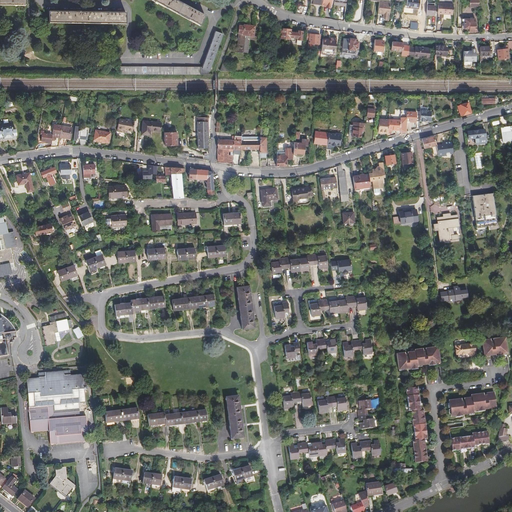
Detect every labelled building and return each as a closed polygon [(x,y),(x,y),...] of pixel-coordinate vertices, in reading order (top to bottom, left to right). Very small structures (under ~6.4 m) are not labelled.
[(151,0),(199,26),(204,15),(175,0),(151,0)] [(337,10),(343,11),(344,0),(332,0),(332,4),(338,5),(337,10)] [(467,0),(467,8),(477,8),(476,0),(467,0)] [(387,15),(388,5),(377,3),(375,14),(380,14),(387,15)] [(451,4),(436,3),(436,15),(451,16),(451,4)] [(428,4),(425,4),(424,16),(432,16),(433,7),(432,7),(432,6),(428,5),(428,4)] [(47,23),(125,23),(125,12),(47,11),(47,23)] [(418,23),(411,22),(410,29),(417,30),(418,23)] [(254,36),(251,36),(252,26),(241,25),(241,26),(237,26),(236,33),(234,49),(231,49),(230,52),(241,53),(241,52),(246,53),(247,40),(254,40),(254,36)] [(278,39),(287,40),(288,38),(288,32),(288,30),(279,29),(278,39)] [(288,32),(288,38),(295,39),(295,40),(299,41),(300,32),(296,31),(296,33),(288,32)] [(117,75),(207,75),(221,34),(214,32),(201,68),(118,67),(117,75)] [(307,35),(307,44),(311,44),(317,45),(317,36),(314,35),(314,34),(311,33),(311,35),(307,35)] [(348,39),(346,39),(345,49),(353,50),(354,48),(356,48),(356,42),(354,41),(354,40),(351,40),(351,39),(348,38),(348,39)] [(320,51),(333,53),(335,39),(330,39),(330,40),(326,40),(322,39),(320,51)] [(382,42),(373,41),(372,51),(381,53),(382,42)] [(400,51),(401,43),(391,42),(390,50),(400,51)] [(442,44),(434,44),(433,61),(435,61),(435,56),(445,57),(445,47),(442,46),(442,44)] [(413,48),(407,47),(406,55),(406,56),(412,57),(412,58),(427,59),(428,48),(413,47),(413,48)] [(479,48),(479,57),(490,57),(490,48),(479,48)] [(474,62),(474,49),(469,49),(470,51),(461,51),(461,67),(469,67),(469,62),(474,62)] [(505,49),(495,50),(496,60),(506,59),(505,49)] [(386,64),(381,64),(381,63),(378,62),(377,73),(383,73),(384,69),(386,69),(386,64)] [(232,71),(233,67),(229,66),(230,65),(223,63),(220,71),(232,71)] [(468,114),(468,103),(462,103),(462,105),(455,105),(455,118),(468,114)] [(369,106),(365,106),(364,117),(372,118),(372,110),(369,110),(369,106)] [(417,120),(417,122),(428,122),(429,112),(425,112),(418,111),(417,120)] [(398,118),(398,119),(404,120),(404,122),(412,122),(411,121),(411,120),(414,120),(414,112),(405,112),(404,118),(398,118)] [(198,132),(209,131),(208,117),(197,116),(198,132)] [(121,131),(126,131),(131,132),(132,122),(118,119),(116,132),(121,133),(121,131)] [(375,133),(385,134),(386,120),(376,120),(375,133)] [(397,131),(398,121),(386,120),(385,134),(388,134),(388,130),(397,131)] [(142,122),(141,135),(149,136),(149,131),(158,132),(159,123),(142,122)] [(358,132),(362,133),(362,132),(363,125),(351,124),(349,137),(358,138),(358,132)] [(54,138),(58,139),(58,137),(60,126),(52,125),(51,134),(42,133),(42,132),(39,131),(39,134),(40,134),(39,142),(50,143),(50,141),(52,141),(54,140),(54,138)] [(69,128),(60,126),(58,137),(67,138),(69,128)] [(500,144),(511,140),(511,126),(499,128),(500,138),(497,139),(500,144)] [(75,139),(78,140),(84,140),(85,140),(86,132),(76,131),(77,127),(73,127),(72,141),(75,141),(75,139)] [(11,128),(0,128),(0,137),(0,138),(0,140),(12,139),(11,137),(15,137),(14,130),(11,130),(11,128)] [(163,128),(163,146),(176,146),(176,133),(167,133),(167,128),(163,128)] [(464,132),(466,147),(473,146),(472,144),(486,143),(485,129),(464,132)] [(92,141),(107,144),(109,134),(94,131),(92,141)] [(198,148),(209,148),(209,131),(198,132),(198,148)] [(298,133),(293,132),(291,147),(290,155),(293,155),(294,153),(301,154),(302,146),(299,146),(300,144),(295,143),(296,139),(297,139),(298,133)] [(326,134),(326,133),(313,132),(311,144),(324,145),(326,134)] [(362,133),(361,146),(370,142),(371,132),(362,132),(362,133)] [(324,145),(324,150),(328,150),(329,146),(333,146),(333,145),(337,146),(339,135),(333,134),(333,135),(326,134),(324,145)] [(420,140),(422,149),(430,147),(430,149),(430,151),(431,151),(431,152),(431,155),(431,156),(435,156),(434,146),(432,136),(420,140)] [(238,150),(239,141),(239,138),(239,137),(232,137),(232,141),(231,150),(238,150)] [(231,150),(232,141),(230,141),(215,140),(216,163),(230,164),(231,153),(231,150)] [(257,141),(239,141),(238,150),(257,150),(257,141)] [(444,156),(451,155),(450,143),(439,144),(439,146),(434,146),(435,156),(436,157),(443,156),(444,156)] [(290,158),(290,155),(291,147),(282,150),(282,148),(274,150),(274,158),(273,166),(284,166),(283,159),(290,159),(290,158)] [(247,152),(245,167),(258,168),(258,162),(258,157),(257,154),(257,152),(247,152)] [(400,165),(397,165),(398,170),(406,170),(406,168),(407,168),(407,167),(409,166),(409,165),(409,164),(411,163),(409,153),(399,154),(400,165)] [(393,164),(392,156),(383,157),(384,165),(393,164)] [(265,167),(273,166),(274,158),(265,159),(265,167)] [(366,176),(367,180),(371,179),(372,189),(377,189),(381,188),(380,178),(383,178),(381,163),(377,163),(378,167),(376,167),(374,168),(366,169),(366,176)] [(93,165),(81,166),(83,181),(90,181),(89,174),(93,174),(93,165)] [(69,166),(59,166),(59,174),(69,174),(69,166)] [(50,175),(55,173),(53,168),(39,174),(41,179),(44,177),(48,186),(54,183),(50,175)] [(183,173),(182,169),(178,169),(163,168),(163,176),(169,176),(169,178),(172,199),(183,199),(180,173),(183,173)] [(195,179),(196,170),(188,170),(187,179),(195,179)] [(205,180),(206,172),(206,171),(196,170),(195,179),(205,180)] [(340,196),(346,196),(343,172),(341,172),(336,173),(339,196),(340,196)] [(25,192),(31,191),(27,173),(15,175),(16,185),(24,183),(25,192)] [(353,190),(368,188),(367,180),(366,176),(351,178),(353,190)] [(333,178),(318,180),(319,190),(335,188),(333,178)] [(107,198),(125,197),(124,186),(107,187),(107,198)] [(296,198),(296,200),(305,198),(305,196),(310,196),(308,187),(303,187),(303,188),(293,190),(294,191),(290,191),(291,199),(296,198)] [(259,191),(260,201),(267,200),(267,201),(275,199),(274,189),(259,191)] [(474,227),(494,225),(490,194),(471,197),(474,227)] [(64,212),(71,209),(69,203),(61,206),(64,212)] [(79,216),(83,226),(93,221),(88,209),(82,212),(83,214),(79,216)] [(397,213),(399,224),(415,222),(414,210),(397,213)] [(341,226),(353,224),(351,212),(340,213),(341,226)] [(177,225),(191,225),(191,224),(194,224),(194,213),(176,214),(177,225)] [(239,224),(239,213),(222,214),(222,225),(239,224)] [(59,219),(64,230),(76,226),(71,214),(59,219)] [(446,243),(456,242),(456,234),(451,234),(451,227),(457,227),(455,216),(450,216),(450,214),(441,215),(441,218),(435,218),(436,224),(431,225),(432,232),(436,231),(437,243),(442,242),(442,241),(446,241),(446,243)] [(125,226),(124,215),(109,216),(110,228),(125,226)] [(157,226),(170,225),(170,215),(150,216),(151,232),(158,231),(157,226)] [(7,265),(11,264),(9,250),(15,248),(12,233),(7,234),(5,224),(3,225),(2,216),(0,216),(0,276),(9,274),(8,268),(7,265)] [(35,236),(51,232),(49,225),(33,228),(35,236)] [(223,246),(206,247),(207,258),(224,257),(223,246)] [(164,248),(146,250),(146,261),(164,259),(164,248)] [(194,259),(194,248),(176,250),(177,260),(194,259)] [(134,262),(133,251),(116,252),(116,263),(134,262)] [(95,257),(84,261),(88,272),(96,269),(105,265),(101,255),(95,257)] [(306,257),(307,266),(318,264),(316,256),(316,255),(306,256),(306,257)] [(316,256),(318,264),(318,269),(326,268),(324,255),(316,256)] [(290,267),(290,273),(308,270),(307,266),(306,257),(289,259),(290,267)] [(279,261),(280,268),(290,267),(289,259),(289,258),(278,259),(279,261)] [(350,271),(348,260),(328,263),(329,271),(336,270),(336,273),(340,272),(340,274),(342,275),(344,274),(345,273),(345,272),(350,271)] [(280,268),(279,261),(270,262),(272,275),(280,274),(280,268)] [(76,276),(72,265),(56,272),(59,282),(76,276)] [(250,299),(250,295),(248,286),(236,288),(241,329),(254,328),(253,318),(252,315),(250,299)] [(455,289),(452,289),(452,290),(446,291),(446,292),(438,293),(439,300),(447,300),(447,302),(457,300),(459,298),(465,297),(464,288),(455,289)] [(213,305),(212,295),(171,301),(172,311),(213,305)] [(164,307),(163,297),(130,301),(130,304),(113,306),(115,316),(132,314),(131,311),(164,307)] [(353,297),(344,298),(344,299),(345,307),(354,306),(354,298),(353,297)] [(363,297),(354,298),(354,306),(355,311),(365,310),(363,297)] [(344,299),(327,301),(328,309),(329,314),(345,312),(345,307),(344,299)] [(318,310),(328,309),(327,301),(327,300),(317,301),(317,302),(318,310)] [(319,315),(318,310),(317,302),(308,303),(310,316),(319,315)] [(282,312),(281,304),(272,305),(274,319),(283,318),(282,312)] [(0,356),(7,355),(5,339),(2,339),(1,334),(16,331),(14,327),(10,322),(6,318),(0,314),(0,313),(0,356)] [(50,325),(48,326),(41,327),(45,346),(55,344),(53,333),(66,330),(66,329),(70,328),(68,320),(64,321),(63,315),(49,318),(49,321),(53,320),(53,322),(50,323),(50,325)] [(480,340),(482,356),(487,355),(490,355),(489,353),(494,353),(494,354),(494,356),(501,355),(501,354),(505,353),(503,338),(491,339),(491,341),(488,341),(488,340),(480,340)] [(314,342),(314,346),(315,350),(325,349),(324,345),(324,341),(314,342)] [(328,345),(324,345),(325,349),(325,355),(335,353),(333,341),(328,342),(328,345)] [(351,351),(361,350),(361,346),(360,342),(350,343),(350,347),(351,351)] [(361,346),(361,350),(362,356),(371,355),(369,342),(365,342),(365,345),(361,346)] [(469,355),(474,355),(473,343),(453,345),(454,355),(464,354),(464,356),(465,357),(469,357),(469,355)] [(315,356),(315,350),(314,346),(311,347),(310,344),(305,345),(306,357),(315,356)] [(351,351),(350,347),(346,347),(346,344),(341,345),(343,358),(352,357),(351,351)] [(292,352),(292,349),(288,349),(288,347),(288,346),(283,346),(284,358),(293,357),(292,352)] [(398,368),(403,368),(406,367),(406,366),(410,365),(411,367),(417,366),(417,364),(421,364),(424,364),(424,362),(428,361),(428,363),(428,364),(435,364),(435,362),(439,362),(437,346),(425,348),(426,350),(422,350),(422,348),(415,349),(415,351),(410,351),(408,352),(408,353),(404,353),(404,352),(397,353),(398,368)] [(88,391),(87,387),(84,387),(83,380),(82,376),(70,377),(70,371),(38,374),(39,379),(27,380),(32,433),(49,432),(51,445),(89,442),(88,434),(92,433),(91,425),(87,426),(86,417),(80,418),(79,404),(85,404),(84,391),(88,391)] [(414,464),(423,463),(423,459),(425,458),(424,451),(422,451),(421,444),(423,444),(422,440),(423,440),(423,436),(424,436),(423,429),(422,429),(421,422),(422,421),(422,418),(420,418),(420,414),(422,414),(421,410),(419,411),(417,411),(416,407),(418,407),(417,399),(415,399),(414,392),(416,392),(416,389),(404,390),(407,412),(410,412),(413,441),(411,442),(414,464)] [(290,404),(300,403),(299,395),(299,393),(289,394),(289,396),(290,404)] [(467,415),(471,414),(471,412),(475,411),(475,413),(482,412),(482,410),(489,409),(494,409),(492,393),(484,394),(484,396),(481,397),(481,395),(469,396),(469,399),(462,400),(462,402),(459,402),(459,400),(447,401),(447,404),(448,409),(448,410),(448,415),(449,417),(453,417),(453,418),(460,417),(460,416),(467,415)] [(299,395),(300,403),(301,407),(310,406),(308,394),(299,395)] [(244,438),(243,428),(242,425),(240,409),(240,406),(238,396),(226,398),(231,439),(244,438)] [(290,404),(289,396),(281,397),(282,410),(291,409),(290,404)] [(335,408),(334,399),(334,398),(324,399),(324,400),(325,409),(335,408)] [(334,399),(335,408),(336,412),(345,411),(343,398),(334,399)] [(325,409),(324,400),(316,401),(317,415),(326,414),(325,409)] [(359,407),(360,410),(364,410),(369,409),(368,401),(356,402),(356,408),(359,407)] [(2,426),(16,425),(16,414),(7,414),(7,409),(0,409),(2,426)] [(139,420),(138,409),(104,413),(106,424),(139,420)] [(356,421),(361,420),(365,420),(364,410),(360,410),(355,411),(356,421)] [(166,427),(207,421),(206,411),(164,416),(164,413),(147,416),(148,426),(165,424),(166,427)] [(365,420),(361,420),(361,424),(358,425),(359,430),(371,428),(370,419),(365,420)] [(498,437),(506,436),(508,429),(505,428),(505,425),(501,424),(498,437)] [(470,449),(474,448),(474,446),(477,446),(478,448),(485,447),(485,445),(488,444),(488,442),(487,432),(472,434),(472,437),(469,437),(468,437),(461,437),(461,438),(450,440),(452,453),(456,453),(455,451),(463,450),(463,452),(470,451),(470,449)] [(336,444),(336,447),(336,452),(346,451),(344,439),(339,439),(339,443),(336,444)] [(326,448),(336,447),(336,444),(335,440),(325,441),(325,445),(326,448)] [(308,451),(309,456),(326,454),(326,448),(325,445),(322,445),(322,441),(311,443),(311,447),(308,447),(308,451)] [(369,442),(359,443),(359,447),(360,451),(369,450),(369,446),(369,442)] [(373,446),(369,446),(369,450),(370,456),(379,455),(377,442),(373,443),(373,446)] [(297,445),(297,448),(298,452),(308,451),(308,447),(307,443),(297,444),(297,445)] [(298,452),(297,448),(294,448),(294,445),(289,445),(290,458),(298,457),(298,452)] [(360,457),(360,451),(359,447),(355,448),(355,445),(350,445),(351,458),(360,457)] [(11,468),(18,468),(17,458),(10,458),(11,468)] [(249,466),(233,471),(236,482),(244,479),(244,481),(245,484),(254,481),(249,466)] [(54,471),(54,477),(48,485),(65,498),(73,487),(65,481),(64,469),(54,471)] [(113,480),(130,482),(131,482),(132,472),(114,469),(113,480)] [(162,476),(145,474),(143,484),(151,485),(151,489),(160,490),(162,476)] [(204,480),(207,490),(215,488),(224,485),(221,475),(204,480)] [(14,481),(10,477),(5,483),(0,489),(10,498),(15,492),(10,487),(14,481)] [(192,480),(175,478),(173,488),(190,491),(191,491),(192,480)] [(365,493),(366,497),(381,495),(377,482),(364,484),(364,485),(365,493)] [(392,484),(383,488),(386,496),(395,492),(392,484)] [(25,509),(32,500),(23,492),(16,501),(25,509)] [(363,509),(367,508),(367,504),(366,497),(365,493),(358,495),(361,504),(350,508),(352,511),(363,511),(364,511),(363,509)] [(344,511),(341,502),(330,505),(332,511),(344,511)]
